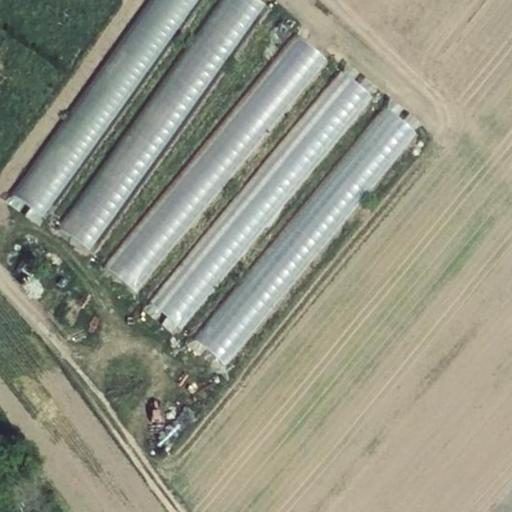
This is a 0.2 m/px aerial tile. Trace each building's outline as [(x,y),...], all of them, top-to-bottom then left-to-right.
[(151,0),(12,188),(44,212),(201,0),(151,0)] [(95,248),(269,1),(267,0),(218,0),(61,225),(95,248)] [(138,287),(327,54),(295,28),(107,262),(138,287)] [(180,333),(372,90),(347,70),(162,305),(173,314),(167,322),(180,333)] [(383,99),(198,338),(231,363),(416,124),(383,99)] [(0,453),(11,444),(0,429),(0,453)]
